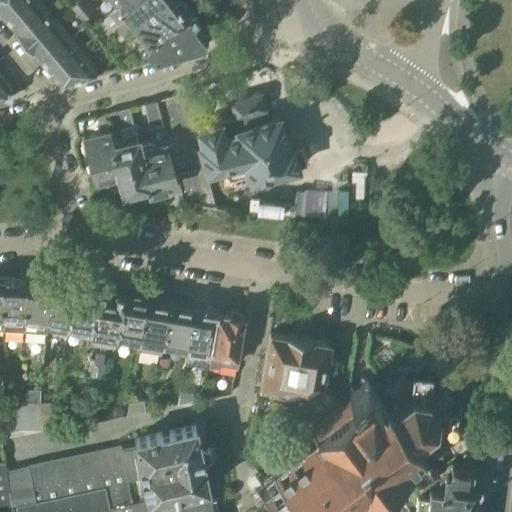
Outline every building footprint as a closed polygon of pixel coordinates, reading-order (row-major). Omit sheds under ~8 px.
[(3,0),(0,3),(0,12),(6,20),(30,0),(3,0)] [(16,32),(16,33),(43,11),(46,9),(43,5),(44,4),(40,0),(30,0),(6,20),(16,32)] [(74,0),(69,4),(74,10),(85,0),(74,0)] [(86,0),(85,0),(74,10),(81,18),(93,8),(86,0)] [(114,24),(120,32),(134,21),(133,19),(146,10),(149,13),(161,2),(160,0),(124,0),(115,7),(109,12),(117,22),(114,24)] [(140,31),(148,41),(187,9),(188,4),(184,0),(160,0),(161,2),(149,13),(146,10),(133,19),(134,21),(120,32),(128,41),(140,31)] [(187,9),(148,41),(144,44),(151,53),(145,57),(146,59),(154,57),(154,58),(204,43),(205,34),(205,33),(196,21),(197,16),(192,10),(187,9),(187,10),(187,9)] [(31,51),(32,50),(61,26),(57,22),(54,25),(43,11),(16,33),(17,33),(30,49),(31,51)] [(32,50),(43,63),(71,38),(61,26),(32,50)] [(43,63),(53,75),(82,51),(71,38),(43,63)] [(82,51),(53,75),(61,84),(96,74),(96,73),(82,56),(84,54),(82,51)] [(122,60),(125,65),(138,61),(133,52),(122,60)] [(1,75),(0,75),(0,101),(10,99),(12,88),(10,86),(11,86),(9,85),(1,75)] [(175,176),(177,182),(182,202),(185,203),(186,203),(198,205),(198,206),(200,206),(212,208),(212,209),(214,209),(214,208),(217,209),(202,168),(205,167),(206,171),(245,160),(250,179),(255,178),(261,181),(271,178),(274,173),(298,165),(297,164),(307,161),(301,143),(294,145),(293,142),(287,144),(279,114),(269,117),(261,91),(228,100),(233,116),(197,126),(198,129),(194,130),(184,91),(177,93),(176,93),(174,93),(174,94),(167,96),(167,95),(165,96),(154,99),(153,99),(159,120),(164,138),(186,132),(197,170),(175,176)] [(152,100),(143,102),(149,123),(159,120),(153,99),(152,99),(152,100)] [(128,108),(119,110),(123,124),(126,133),(135,131),(128,108)] [(108,129),(105,114),(101,115),(98,117),(101,131),(108,129)] [(95,178),(119,171),(111,138),(109,129),(108,129),(101,131),(83,135),(85,140),(83,144),(84,151),(88,153),(90,160),(88,164),(90,171),(93,173),(95,178)] [(127,187),(146,182),(148,181),(140,144),(137,132),(111,138),(119,171),(122,185),(127,187)] [(177,182),(175,176),(164,138),(140,144),(148,181),(146,182),(147,185),(148,185),(150,189),(152,189),(156,191),(163,189),(165,185),(177,182)] [(3,329),(25,330),(25,317),(25,278),(23,278),(17,277),(14,277),(0,276),(0,299),(2,314),(2,320),(4,320),(4,323),(3,323),(3,329)] [(25,317),(25,330),(46,332),(46,325),(50,282),(48,282),(40,280),(25,278),(25,317)] [(67,333),(68,327),(75,287),(63,285),(50,282),(46,325),(46,332),(67,333)] [(90,335),(102,337),(110,296),(103,295),(104,291),(89,289),(87,285),(79,284),(76,287),(75,287),(68,327),(91,330),(90,335)] [(115,335),(139,339),(146,298),(144,298),(142,294),(134,293),(131,295),(116,293),(115,297),(110,296),(102,337),(114,339),(115,335)] [(154,299),(146,298),(139,339),(137,350),(161,353),(163,343),(169,302),(168,302),(166,298),(157,297),(154,299)] [(163,343),(186,346),(194,306),(192,306),(190,302),(181,301),(178,303),(169,302),(163,343)] [(186,346),(210,350),(218,311),(216,310),(213,306),(205,305),(202,307),(194,306),(186,346)] [(218,311),(210,350),(208,359),(235,364),(244,315),(241,314),(238,310),(233,309),(229,312),(218,311)] [(289,408),(296,417),(330,393),(322,383),(326,360),(327,360),(330,357),(332,350),(329,346),(328,346),(329,342),(312,339),(312,337),(287,333),(286,335),(269,332),(260,385),(277,388),(277,390),(279,390),(281,396),(291,398),(289,408)] [(85,374),(95,375),(99,352),(94,351),(92,360),(88,359),(85,374)] [(99,352),(95,375),(104,377),(107,362),(103,361),(104,353),(99,352)] [(158,370),(167,371),(169,358),(160,357),(158,370)] [(430,376),(414,373),(412,373),(411,378),(407,377),(404,373),(399,367),(383,380),(383,379),(382,380),(374,386),(366,375),(364,377),(361,379),(353,385),(350,387),(348,389),(353,395),(339,405),(334,398),(299,422),(304,431),(300,434),(299,442),(285,453),(286,454),(284,456),(286,459),(274,468),(272,465),(270,467),(272,469),(263,476),(270,486),(263,492),(274,507),(267,511),(354,511),(366,504),(410,472),(421,486),(439,473),(436,469),(428,459),(426,456),(429,453),(430,454),(452,437),(448,433),(449,428),(454,429),(454,428),(457,411),(457,410),(452,409),(452,405),(456,402),(439,379),(435,382),(431,381),(432,376),(430,376)] [(142,398),(128,402),(125,415),(145,411),(142,398)] [(0,426),(13,427),(10,401),(0,400),(0,426)] [(13,427),(25,427),(25,401),(10,401),(13,427)] [(25,427),(37,427),(40,401),(25,401),(25,427)] [(40,401),(37,427),(50,428),(55,402),(40,401)] [(195,424),(134,438),(136,446),(122,449),(121,444),(63,457),(28,464),(33,487),(32,487),(32,491),(111,473),(114,489),(106,491),(110,511),(177,511),(173,493),(207,486),(208,486),(208,484),(207,484),(203,465),(203,463),(204,463),(211,457),(209,448),(201,446),(200,447),(199,444),(195,426),(195,424)] [(10,503),(5,468),(3,460),(0,460),(0,507),(10,506),(10,503)] [(17,511),(110,511),(106,491),(114,489),(111,473),(32,491),(32,487),(33,487),(28,464),(11,467),(17,502),(18,505),(16,505),(17,511)] [(430,489),(475,495),(476,495),(481,486),(479,477),(476,476),(478,467),(451,464),(450,473),(441,471),(438,488),(430,487),(430,489)] [(5,468),(10,503),(17,502),(11,467),(5,468)] [(173,493),(177,511),(212,511),(207,486),(173,493)] [(418,495),(415,511),(473,511),(475,495),(430,489),(429,497),(418,495)]
